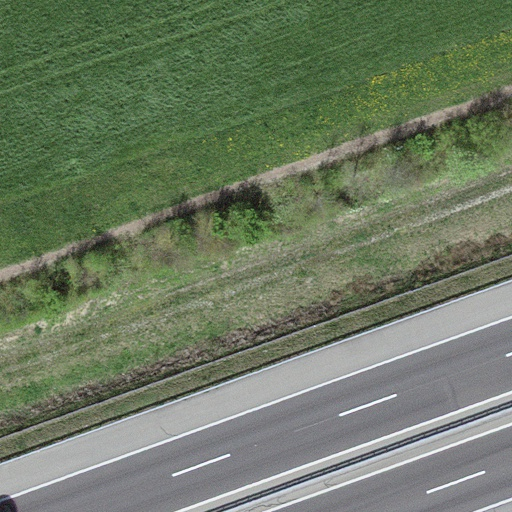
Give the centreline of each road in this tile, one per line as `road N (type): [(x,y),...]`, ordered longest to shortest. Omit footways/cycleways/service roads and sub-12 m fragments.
road 1 (motorway): [(511,354),(75,511)]
road 2 (motorway): [(370,511),(511,461)]
